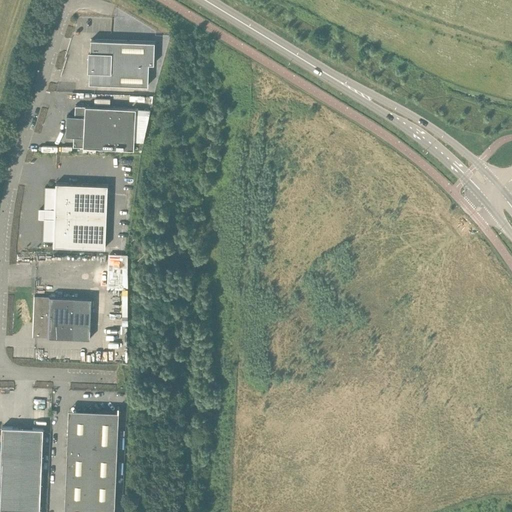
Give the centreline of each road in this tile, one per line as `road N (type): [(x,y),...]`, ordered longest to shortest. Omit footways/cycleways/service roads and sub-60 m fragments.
road 1 (unclassified): [(0,373),(6,187),(68,0)]
road 2 (secondary): [(496,184),(432,130),(352,89)]
road 3 (secondary): [(203,0),(352,89)]
road 4 (secondary): [(352,89),(481,197)]
road 5 (unknown): [(63,376),(60,511)]
